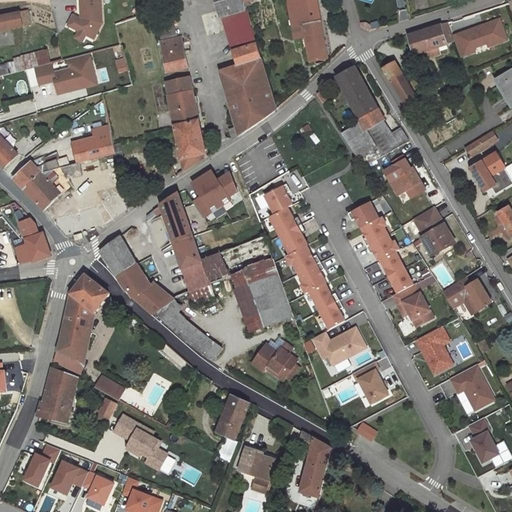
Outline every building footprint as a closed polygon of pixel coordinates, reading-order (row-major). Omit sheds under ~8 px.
[(80,0),(81,19),(74,16),(68,25),(79,31),(86,34),(94,38),(102,23),(100,0),(80,0)] [(215,0),(221,18),(223,18),(247,11),(244,2),(243,0),(215,0)] [(317,0),(288,0),(296,39),(306,37),(311,62),(328,58),(317,0)] [(28,11),(0,16),(0,30),(30,24),(28,11)] [(172,11),(162,14),(166,38),(178,36),(172,11)] [(247,11),(223,18),(233,52),(257,44),(247,11)] [(166,38),(162,14),(156,15),(162,39),(166,38)] [(500,19),(453,36),(461,57),(475,52),(474,48),(488,43),(489,47),(507,40),(500,19)] [(448,23),(408,35),(414,55),(425,52),(427,59),(441,54),(439,48),(447,45),(447,44),(454,42),(448,23)] [(86,34),(79,31),(76,38),(83,41),(86,34)] [(181,38),(167,41),(169,56),(164,57),(167,73),(188,68),(181,38)] [(169,56),(167,41),(161,42),(164,57),(169,56)] [(262,59),(257,44),(233,52),(238,67),(262,59)] [(47,51),(35,54),(39,67),(51,64),(47,51)] [(35,54),(14,60),(14,63),(17,72),(36,67),(39,67),(35,54)] [(95,76),(89,54),(51,64),(39,67),(36,67),(40,85),(55,81),(59,94),(81,88),(79,80),(95,76)] [(238,67),(221,73),(226,92),(268,79),(262,59),(238,67)] [(421,105),(395,62),(384,69),(409,113),(421,105)] [(14,63),(0,66),(0,76),(17,72),(14,63)] [(356,67),(337,77),(362,122),(366,131),(381,123),(385,121),(356,67)] [(511,70),(496,80),(501,88),(502,87),(511,102),(511,70)] [(95,76),(79,80),(81,88),(97,84),(95,76)] [(190,78),(167,83),(170,97),(193,92),(190,78)] [(268,79),(226,92),(230,105),(271,90),(268,79)] [(438,81),(431,85),(434,90),(440,86),(438,81)] [(271,90),(230,105),(237,127),(229,130),(233,139),(234,139),(258,124),(277,109),(271,90)] [(321,91),(317,95),(323,104),(327,101),(321,91)] [(193,92),(170,97),(179,143),(188,141),(203,137),(193,92)] [(362,122),(342,134),(364,168),(397,149),(389,135),(381,123),(366,131),(362,122)] [(114,145),(110,125),(92,130),(94,136),(72,142),(77,163),(80,163),(91,160),(116,153),(114,145)] [(401,128),(389,135),(397,149),(409,141),(401,128)] [(493,131),(476,142),(482,151),(498,140),(493,131)] [(18,155),(0,135),(0,163),(4,168),(18,155)] [(203,137),(188,141),(192,158),(204,155),(207,154),(203,137)] [(188,141),(179,143),(184,172),(205,159),(204,155),(192,158),(188,141)] [(482,151),(476,142),(465,149),(470,158),(482,151)] [(120,144),(114,145),(116,153),(118,165),(124,163),(120,144)] [(41,158),(32,162),(42,173),(43,172),(64,167),(61,159),(58,160),(55,153),(42,160),(41,158)] [(502,160),(497,153),(471,168),(486,192),(492,188),(496,186),(499,191),(511,184),(503,169),(499,162),(502,160)] [(411,169),(404,156),(393,162),(394,165),(384,171),(390,182),(411,169)] [(67,157),(61,159),(64,167),(70,165),(67,157)] [(25,190),(42,173),(32,162),(15,179),(25,190)] [(42,173),(25,190),(44,210),(67,188),(66,187),(71,182),(70,180),(83,177),(81,166),(80,163),(77,163),(70,165),(64,167),(43,172),(42,173)] [(511,164),(506,168),(503,169),(511,184),(499,191),(496,186),(492,188),(496,195),(511,185),(511,164)] [(411,169),(390,182),(398,196),(407,191),(411,198),(426,190),(413,168),(411,169)] [(212,171),(203,177),(223,206),(231,200),(229,197),(238,192),(230,173),(228,175),(230,177),(220,183),(218,180),(212,171)] [(230,177),(228,175),(218,180),(220,183),(230,177)] [(282,176),(276,180),(280,186),(286,182),(282,176)] [(203,177),(193,184),(201,196),(203,199),(195,205),(204,219),(223,206),(203,177)] [(287,184),(266,196),(276,215),(288,208),(293,205),(287,194),(291,191),(287,184)] [(194,237),(179,193),(161,205),(175,244),(194,237)] [(440,193),(431,198),(434,204),(443,200),(440,193)] [(201,196),(193,202),(195,205),(203,199),(201,196)] [(379,219),(370,202),(349,214),(352,221),(356,219),(361,228),(362,228),(379,219)] [(434,207),(414,219),(424,236),(421,238),(432,256),(456,243),(443,220),(442,221),(434,207)] [(511,210),(510,207),(499,214),(511,235),(511,210)] [(276,215),(271,217),(281,236),(302,224),(298,217),(294,219),(288,208),(276,215)] [(70,214),(57,225),(67,236),(85,231),(70,214)] [(387,225),(383,217),(379,219),(362,228),(367,237),(363,240),(367,247),(389,235),(384,227),(387,225)] [(34,262),(52,256),(44,233),(40,235),(36,224),(30,218),(20,221),(29,245),(34,262)] [(302,224),(281,236),(290,255),(307,246),(308,245),(302,234),(306,232),(302,224)] [(389,235),(367,247),(371,254),(374,252),(379,261),(381,260),(396,252),(400,250),(395,242),(393,243),(389,235)] [(126,273),(137,265),(120,237),(101,252),(101,253),(106,261),(118,278),(124,274),(126,273)] [(202,261),(194,237),(175,244),(183,268),(202,261)] [(29,245),(17,248),(22,264),(34,262),(29,245)] [(307,246),(290,255),(300,273),(321,263),(317,255),(313,258),(307,246)] [(405,269),(396,252),(381,260),(390,277),(405,269)] [(294,318),(273,260),(230,279),(235,292),(250,333),(294,318)] [(202,261),(183,268),(190,291),(210,284),(202,261)] [(321,263),(300,273),(310,292),(326,284),(327,283),(321,272),(325,270),(321,263)] [(127,290),(146,277),(137,265),(126,273),(126,274),(124,274),(118,278),(127,290)] [(405,269),(390,277),(399,293),(414,285),(405,269)] [(96,312),(110,294),(86,275),(72,293),(66,321),(83,337),(86,323),(96,312)] [(135,297),(151,286),(146,277),(127,290),(135,297)] [(471,285),(466,277),(443,292),(448,300),(459,293),(465,302),(472,314),(492,302),(479,280),(471,285)] [(235,292),(230,279),(191,297),(194,306),(195,306),(235,292)] [(172,301),(154,284),(151,286),(135,297),(154,313),(172,301)] [(326,284),(310,292),(320,311),(340,301),(336,294),(332,296),(326,284)] [(399,293),(394,296),(402,313),(408,310),(417,327),(434,318),(416,284),(414,285),(399,293)] [(459,293),(448,300),(453,309),(465,302),(459,293)] [(340,301),(320,311),(330,330),(346,321),(340,310),(344,308),(340,301)] [(223,349),(170,306),(154,313),(187,343),(203,355),(206,357),(215,360),(223,349)] [(408,310),(402,313),(412,330),(417,327),(408,310)] [(85,364),(92,328),(86,323),(83,337),(66,321),(62,341),(58,351),(85,364)] [(454,348),(443,326),(417,340),(435,374),(454,365),(447,352),(454,348)] [(326,332),(314,339),(324,359),(329,356),(334,365),(367,348),(356,328),(338,338),(338,339),(331,343),(326,332)] [(485,341),(479,344),(484,353),(490,349),(485,341)] [(278,353),(267,344),(253,364),(265,372),(267,369),(284,380),(287,376),(295,364),(298,360),(290,354),(294,348),(287,343),(283,349),(282,348),(278,353)] [(85,364),(58,351),(55,362),(80,375),(85,364)] [(0,389),(11,389),(9,369),(7,369),(6,361),(0,361),(0,389)] [(375,362),(355,373),(372,404),(389,395),(377,371),(379,370),(375,362)] [(301,368),(295,364),(287,376),(292,380),(301,368)] [(476,365),(451,379),(459,393),(465,390),(476,410),(495,400),(476,365)] [(67,423),(78,378),(53,368),(44,402),(42,401),(38,416),(67,423)] [(124,389),(102,377),(97,387),(119,399),(124,389)] [(327,388),(322,390),(326,398),(331,395),(327,388)] [(235,441),(250,402),(233,395),(217,434),(226,438),(235,441)] [(110,418),(117,404),(106,398),(99,413),(100,413),(110,418)] [(107,425),(110,418),(100,413),(97,420),(107,425)] [(161,442),(152,437),(154,432),(124,415),(115,431),(132,441),(127,448),(135,453),(136,450),(142,453),(149,457),(146,463),(159,470),(160,469),(167,456),(168,454),(158,449),(161,442)] [(484,418),(469,426),(476,438),(481,447),(476,450),(483,463),(500,454),(489,432),(491,431),(484,418)] [(363,424),(359,431),(372,440),(377,433),(363,424)] [(312,450),(314,438),(303,432),(300,443),(312,450)] [(231,463),(239,443),(235,441),(226,438),(218,456),(231,463)] [(320,497),(332,448),(314,438),(312,450),(301,493),(320,497)] [(481,447),(476,438),(472,441),(476,450),(481,447)] [(40,485),(51,461),(56,463),(62,450),(48,445),(43,456),(38,454),(26,479),(40,485)] [(275,462),(276,460),(263,456),(253,453),(254,450),(247,448),(239,470),(256,476),(252,489),(265,493),(269,480),(275,462)] [(167,456),(160,469),(168,474),(176,460),(167,456)] [(286,468),(289,458),(284,457),(281,464),(281,466),(284,468),(286,468)] [(84,485),(89,473),(65,462),(53,487),(68,494),(74,483),(83,487),(84,485)] [(277,476),(281,466),(281,464),(275,462),(269,480),(276,482),(277,476)] [(84,485),(93,489),(89,497),(90,497),(104,504),(105,504),(115,484),(90,472),(89,473),(84,485)] [(283,487),(286,479),(281,478),(277,476),(276,482),(275,485),(283,487)] [(158,511),(163,501),(135,490),(139,481),(129,477),(123,493),(132,497),(127,510),(130,511),(158,511)] [(104,504),(90,497),(87,504),(101,511),(104,504)]
